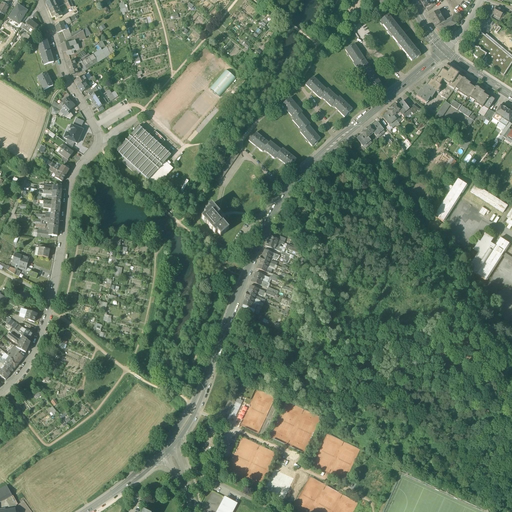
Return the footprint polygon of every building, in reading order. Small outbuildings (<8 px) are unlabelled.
[(45,4),(49,12),(58,7),(54,0),(49,0),(47,1),(48,3),(45,4)] [(423,0),(421,2),(424,9),(426,8),(432,5),(432,4),(431,4),(429,0),(423,0)] [(465,7),(464,6),(458,3),(455,1),(451,8),(452,9),(452,10),(460,14),(465,7)] [(0,12),(4,15),(9,7),(2,3),(0,7),(0,12)] [(17,6),(9,19),(18,25),(27,12),(17,6)] [(62,17),(58,7),(49,12),(52,19),(55,17),(56,20),(62,17)] [(493,15),(500,18),(504,12),(496,8),(494,12),(493,15)] [(435,27),(436,27),(444,23),(438,11),(429,17),(435,27)] [(381,22),(390,34),(398,28),(388,16),(382,20),(383,21),(381,22)] [(452,18),(444,23),(436,27),(440,33),(455,24),(452,18)] [(27,35),(30,38),(38,27),(29,21),(25,26),(23,29),(28,33),(27,35)] [(55,27),(58,34),(62,32),(65,31),(65,30),(63,26),(62,23),(55,27)] [(402,33),(398,28),(390,34),(400,46),(408,40),(404,35),(402,33)] [(62,32),(65,38),(71,35),(68,29),(65,30),(65,31),(62,32)] [(81,30),(71,35),(72,38),(82,32),(81,30)] [(61,45),(61,46),(69,43),(75,42),(77,41),(85,39),(85,38),(82,32),(72,38),(66,42),(61,45)] [(471,47),(471,48),(471,50),(471,51),(471,52),(472,53),(472,54),(473,56),(474,57),(475,58),(482,62),(504,76),(511,63),(511,59),(480,32),(473,44),(474,44),(473,47),(472,47),(471,47)] [(37,43),(40,54),(50,51),(46,40),(37,43)] [(418,52),(408,40),(400,46),(413,61),(416,58),(416,59),(420,55),(417,52),(418,52)] [(67,52),(71,51),(70,46),(69,43),(61,46),(63,53),(67,52)] [(353,63),(356,66),(364,60),(354,45),(351,47),(351,46),(348,48),(348,49),(345,51),(353,63)] [(90,57),(84,62),(86,64),(80,68),(78,65),(76,66),(79,74),(70,76),(72,80),(77,76),(85,72),(106,58),(109,56),(115,53),(112,48),(110,46),(107,48),(106,48),(102,51),(101,50),(90,57)] [(53,63),(50,51),(40,54),(44,66),(53,63)] [(80,60),(75,62),(76,66),(78,65),(77,63),(80,61),(82,63),(84,62),(90,57),(88,54),(86,56),(81,59),(80,60)] [(371,71),(364,60),(356,66),(363,77),(371,71)] [(79,74),(76,66),(68,69),(70,76),(79,74)] [(436,93),(437,93),(441,87),(439,85),(443,80),(450,84),(448,86),(454,90),(455,89),(462,79),(458,76),(459,74),(446,66),(443,71),(442,70),(438,76),(436,79),(435,77),(432,81),(431,80),(426,86),(436,93)] [(226,70),(209,89),(219,98),(236,79),(226,70)] [(382,87),(371,71),(363,77),(364,80),(373,93),(376,91),(379,89),(382,87)] [(37,78),(44,91),(53,86),(46,73),(37,78)] [(74,82),(77,88),(85,83),(88,81),(88,80),(85,76),(85,75),(79,79),(74,82)] [(85,83),(86,85),(89,83),(89,84),(93,81),(96,79),(95,76),(92,78),(88,80),(88,81),(85,83)] [(319,98),(320,97),(326,91),(313,78),(306,86),(319,98)] [(468,99),(468,98),(474,89),(469,86),(470,84),(465,81),(465,80),(463,79),(462,79),(455,89),(458,92),(457,93),(462,96),(463,94),(464,95),(463,97),(468,99)] [(86,85),(85,83),(77,88),(81,94),(89,89),(86,85)] [(416,97),(426,104),(430,98),(432,99),(436,93),(426,86),(425,86),(422,91),(421,90),(416,97)] [(87,94),(90,98),(98,92),(95,88),(87,94)] [(475,88),(474,89),(468,98),(475,103),(474,104),(481,108),(482,107),(489,97),(486,95),(486,96),(483,95),(484,93),(478,90),(479,89),(476,88),(475,88)] [(327,89),(326,91),(320,97),(330,107),(332,105),(337,99),(327,89)] [(106,97),(109,103),(115,99),(111,94),(109,91),(103,95),(101,97),(102,99),(106,97)] [(90,98),(98,110),(102,107),(109,103),(106,97),(102,99),(101,97),(98,92),(90,98)] [(488,110),(493,103),(491,102),(493,100),(491,98),(489,97),(482,107),(488,110)] [(60,105),(63,108),(67,105),(68,106),(71,103),(67,98),(60,104),(60,105)] [(282,105),(294,119),(300,114),(301,113),(289,98),(282,105)] [(339,98),(337,99),(332,105),(341,114),(341,115),(344,118),(346,115),(347,116),(349,113),(351,110),(348,107),(339,98)] [(453,101),(450,105),(450,106),(457,110),(460,106),(453,101)] [(383,118),(392,129),(399,123),(396,120),(393,117),(399,112),(402,115),(405,118),(411,113),(409,109),(403,102),(397,106),(396,105),(387,112),(389,113),(383,118)] [(441,119),(450,106),(450,105),(445,102),(435,116),(441,119)] [(58,107),(53,103),(51,115),(55,116),(58,114),(61,112),(62,111),(58,107)] [(75,107),(71,103),(68,106),(67,105),(63,108),(64,109),(62,111),(61,112),(63,115),(66,117),(67,118),(70,114),(69,112),(75,107)] [(411,113),(413,114),(419,110),(413,106),(409,109),(411,113)] [(500,106),(495,114),(502,119),(507,111),(500,106)] [(482,107),(481,108),(478,114),(483,117),(488,110),(482,107)] [(471,113),(467,109),(463,114),(468,117),(471,113)] [(511,113),(507,111),(502,119),(508,123),(509,122),(511,117),(511,113)] [(292,120),(302,131),(308,126),(309,125),(300,114),(294,119),(292,120)] [(499,123),(502,119),(495,114),(492,119),(499,123)] [(470,119),(468,117),(463,125),(468,128),(473,121),(470,119)] [(76,119),(73,126),(80,129),(83,122),(76,119)] [(499,123),(505,127),(507,124),(508,123),(502,119),(499,123)] [(363,146),(365,149),(372,143),(370,141),(368,138),(371,135),(374,133),(376,136),(378,138),(385,133),(383,130),(377,123),(371,127),(370,126),(366,130),(362,133),(363,134),(357,139),(363,146)] [(66,133),(64,139),(67,140),(74,143),(77,144),(83,131),(80,129),(73,126),(71,126),(70,130),(71,130),(69,135),(66,133)] [(316,136),(308,126),(302,131),(300,133),(308,143),(311,146),(314,144),(315,144),(317,142),(319,139),(316,136)] [(140,173),(148,181),(149,180),(165,163),(171,156),(157,143),(153,140),(139,127),(117,152),(125,159),(122,163),(137,177),(140,173)] [(511,130),(509,129),(508,130),(503,136),(503,137),(506,139),(507,137),(511,130)] [(158,134),(153,140),(157,143),(162,138),(158,134)] [(263,152),(264,151),(269,144),(262,139),(262,138),(256,134),(254,137),(253,136),(249,141),(260,150),(259,150),(263,152)] [(65,143),(72,148),(74,143),(67,140),(65,143)] [(271,142),(269,144),(264,151),(267,153),(272,156),(271,157),(275,159),(276,158),(281,151),(271,142)] [(63,157),(68,161),(73,153),(71,152),(64,146),(64,147),(63,146),(60,149),(61,149),(58,154),(63,157)] [(282,149),(281,151),(276,158),(279,160),(289,167),(291,165),(292,166),(294,163),(293,163),(295,160),(282,149)] [(149,180),(156,187),(170,172),(166,169),(169,166),(165,163),(149,180)] [(62,166),(60,169),(59,172),(66,176),(69,170),(62,166)] [(66,176),(59,172),(57,175),(55,178),(62,182),(66,176)] [(189,181),(186,180),(180,192),(182,193),(189,181)] [(437,217),(443,221),(459,197),(461,194),(466,185),(458,180),(452,188),(448,185),(445,188),(450,191),(434,215),(436,217),(437,218),(437,217)] [(496,209),(503,214),(507,206),(475,185),(470,192),(473,194),(475,195),(484,201),(486,203),(493,207),(496,209)] [(484,201),(481,206),(471,200),(475,195),(473,194),(469,199),(461,194),(459,197),(497,222),(499,219),(492,214),(496,209),(493,207),(490,212),(483,208),(486,203),(484,201)] [(51,209),(51,213),(59,214),(60,207),(43,205),(43,207),(43,208),(51,209)] [(216,234),(219,238),(223,236),(222,235),(225,233),(225,234),(228,232),(222,224),(221,224),(220,225),(216,219),(217,218),(220,216),(212,205),(208,208),(209,210),(207,212),(204,214),(205,216),(201,219),(204,222),(205,221),(207,224),(206,225),(209,229),(210,228),(212,231),(211,232),(214,236),(216,234)] [(50,222),(49,226),(58,227),(58,220),(41,218),(41,221),(45,222),(50,222)] [(57,237),(58,227),(49,226),(49,229),(49,236),(50,236),(57,237)] [(477,274),(486,280),(501,256),(504,252),(509,244),(500,238),(495,246),(490,243),(493,239),(484,234),(485,235),(480,242),(478,241),(478,242),(474,249),(473,249),(478,253),(473,260),(472,260),(473,261),(470,264),(472,266),(471,267),(470,267),(473,270),(472,272),(472,271),(471,272),(475,274),(476,273),(477,274)] [(128,248),(121,247),(123,238),(115,237),(114,246),(121,247),(120,252),(127,253),(128,248)] [(275,246),(276,245),(277,243),(278,241),(278,240),(270,237),(268,241),(272,242),(271,244),(275,246)] [(284,248),(279,247),(279,249),(275,247),(275,246),(271,244),(272,242),(268,241),(267,244),(266,244),(265,246),(274,250),(281,253),(281,252),(282,252),(283,253),(285,249),(284,248)] [(286,245),(284,248),(285,249),(287,249),(291,251),(296,253),(298,249),(286,245)] [(37,256),(48,259),(50,250),(44,249),(38,248),(39,249),(37,256)] [(264,250),(263,254),(267,256),(266,258),(270,259),(272,254),(264,250)] [(501,256),(511,262),(511,257),(504,252),(501,256)] [(15,267),(18,268),(22,256),(15,254),(11,265),(15,267)] [(260,259),(269,263),(269,261),(270,260),(270,259),(266,258),(267,256),(263,254),(262,257),(261,257),(260,259)] [(29,259),(22,256),(18,268),(24,270),(26,271),(26,268),(29,259)] [(3,268),(14,275),(16,272),(17,270),(18,268),(15,267),(14,270),(9,268),(4,265),(1,264),(0,266),(3,268)] [(267,267),(263,265),(262,267),(258,265),(257,269),(265,273),(265,272),(269,274),(270,274),(272,270),(267,267)] [(511,274),(503,267),(499,272),(511,282),(511,274)] [(255,273),(254,277),(258,278),(257,280),(261,282),(261,281),(267,284),(269,284),(271,280),(270,280),(269,279),(269,278),(263,276),(264,276),(255,273)] [(261,283),(261,282),(257,280),(258,278),(254,277),(253,280),(252,280),(251,282),(260,286),(266,288),(267,286),(261,283)] [(250,286),(249,290),(252,291),(252,293),(256,295),(256,294),(262,297),(264,292),(250,286)] [(246,293),(245,295),(254,299),(255,296),(256,295),(252,293),(252,291),(249,290),(247,293),(246,293)] [(243,305),(245,306),(255,310),(257,305),(252,304),(253,303),(249,301),(248,303),(244,301),(242,305),(243,305)] [(31,313),(28,312),(26,316),(25,319),(25,320),(29,321),(34,323),(36,318),(37,315),(31,313)] [(256,319),(264,323),(265,320),(263,319),(258,315),(258,316),(256,319)] [(12,328),(14,330),(18,325),(10,320),(7,324),(10,326),(12,328)] [(18,325),(14,330),(15,331),(21,336),(23,337),(24,334),(19,330),(22,328),(22,327),(18,325)] [(26,330),(26,331),(24,334),(23,337),(30,341),(34,334),(26,330)] [(7,337),(16,344),(18,341),(10,334),(7,337)] [(20,351),(26,353),(30,343),(23,337),(21,342),(18,341),(16,344),(17,345),(19,346),(18,349),(20,351)] [(11,359),(13,360),(18,354),(14,351),(13,350),(12,350),(8,356),(9,357),(11,359)] [(18,354),(13,360),(19,364),(23,358),(18,354)] [(15,369),(19,364),(13,360),(11,359),(8,363),(15,369)] [(12,372),(15,369),(8,363),(7,365),(5,367),(12,372)] [(9,376),(12,372),(5,367),(3,369),(2,371),(9,376)] [(0,375),(5,380),(9,376),(2,371),(0,369),(0,371),(1,372),(0,372),(0,375)] [(220,417),(227,420),(227,419),(235,402),(229,399),(220,417)] [(241,405),(235,402),(227,419),(229,420),(231,415),(235,417),(241,405)] [(54,407),(48,410),(51,416),(57,413),(54,407)] [(7,486),(0,489),(0,502),(12,496),(7,486)] [(217,511),(231,511),(236,504),(225,498),(217,511)]
